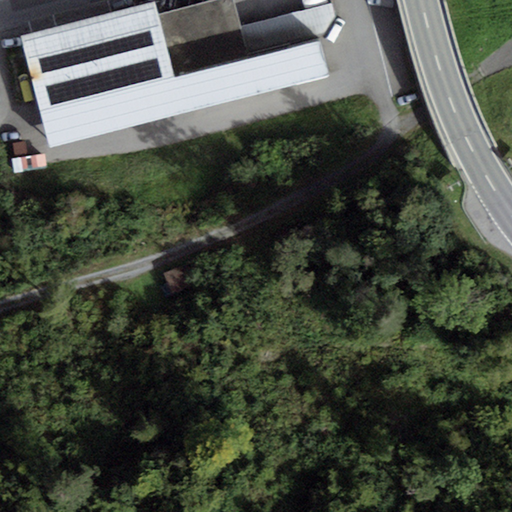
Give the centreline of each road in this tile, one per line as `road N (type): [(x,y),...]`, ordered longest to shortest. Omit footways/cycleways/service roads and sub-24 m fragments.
road 1 (track): [(374,82),(387,134),(325,185),(162,259),(0,304)]
road 2 (secondary): [(422,0),(466,137),(511,214)]
